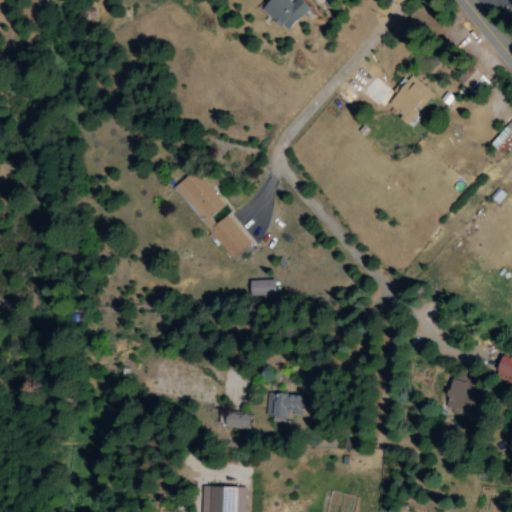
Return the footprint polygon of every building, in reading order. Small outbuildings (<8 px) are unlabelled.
[(269,0),(261,9),(285,32),(309,8),(301,0),(269,0)] [(472,96),(487,81),(470,65),(456,79),(472,96)] [(382,103),(412,127),(424,113),(420,110),(433,94),(407,73),(382,103)] [(490,146),(503,155),(511,142),(511,120),(510,118),(490,146)] [(172,188),(230,259),(249,243),(226,215),(215,224),(210,217),(223,206),(194,170),(172,188)] [(505,195),(498,189),(490,198),(497,204),(505,195)] [(274,295),(273,280),(249,281),(249,296),(274,295)] [(509,376),(511,366),(511,359),(501,356),(495,372),(509,376)] [(469,418),(479,388),(452,379),(442,410),(469,418)] [(286,412),(293,412),(295,397),(267,394),(264,416),(285,419),(286,412)] [(249,413),(225,412),(224,428),(249,429),(249,413)] [(244,511),(245,488),(202,486),(200,511),(244,511)]
